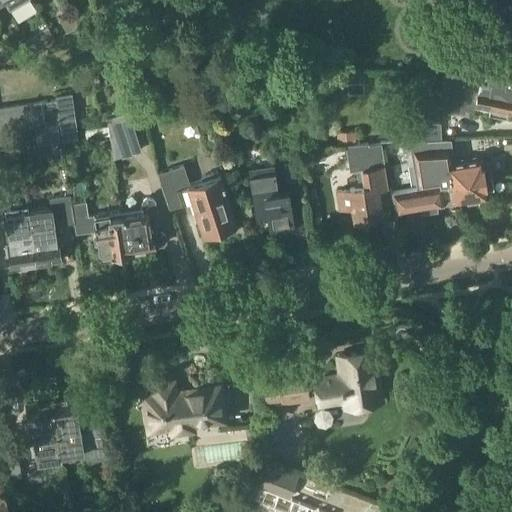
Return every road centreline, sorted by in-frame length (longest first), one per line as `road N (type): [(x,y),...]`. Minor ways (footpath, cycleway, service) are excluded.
road 1 (tertiary): [(0,338),(511,261)]
road 2 (tertiary): [(417,511),(438,466),(511,391)]
